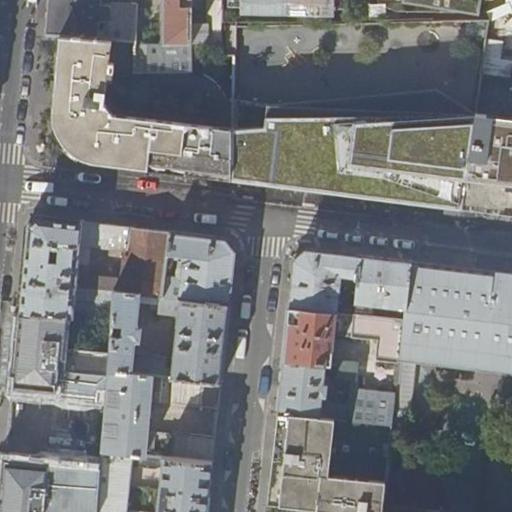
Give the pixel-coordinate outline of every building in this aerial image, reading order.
[(101,0),(48,0),(45,35),(60,36),(135,42),(136,42),(135,9),(110,8),(109,7),(108,6),(105,6),(101,5),(101,0)] [(190,0),(160,0),(161,44),(135,44),(135,71),(192,71),(191,44),(191,24),(190,0)] [(221,0),(208,0),(208,24),(191,24),(191,44),(222,44),(222,25),(221,0)] [(278,18),(277,0),(229,0),(229,17),(278,18)] [(317,2),(305,0),(300,0),(298,15),(314,18),(317,2)] [(350,13),(321,14),(321,23),(350,22),(350,13)] [(135,44),(135,42),(60,36),(56,82),(53,109),(53,116),(54,124),(57,134),(61,140),(67,147),(74,154),(81,158),(90,161),(149,168),(199,175),(232,179),(233,130),(112,115),(105,103),(108,71),(136,72),(135,71),(135,44)] [(511,78),(482,74),(476,114),(463,207),(494,211),(511,213),(511,78)] [(234,98),(233,130),(232,179),(283,185),(412,201),(463,207),(476,114),(437,88),(271,99),(234,98)] [(165,275),(167,255),(170,232),(128,227),(60,218),(39,216),(27,225),(23,266),(19,312),(72,316),(113,320),(116,291),(116,290),(76,286),(81,244),(128,249),(122,292),(162,296),(165,275)] [(170,232),(167,255),(183,257),(182,263),(176,262),(175,279),(165,275),(162,296),(229,304),(232,276),(235,250),(225,239),(201,236),(170,232)] [(340,284),(357,286),(361,255),(329,251),(306,249),(294,258),(291,282),(289,307),(334,312),(337,312),(340,284)] [(385,258),(361,255),(357,286),(356,302),(406,309),(411,262),(385,258)] [(400,359),(415,360),(511,371),(511,274),(411,262),(406,309),(404,319),(400,359)] [(122,325),(121,337),(111,336),(109,355),(108,371),(110,371),(221,382),(225,343),(229,304),(162,296),(122,292),(116,291),(113,320),(112,324),(122,325)] [(334,312),(289,307),(284,350),(283,359),(324,363),(331,364),(334,335),(332,335),(334,312)] [(72,316),(19,312),(16,339),(13,380),(12,386),(55,390),(54,398),(99,402),(99,399),(108,400),(110,371),(108,371),(109,355),(68,351),(72,316)] [(400,359),(404,319),(342,313),(341,321),(347,321),(346,335),(377,338),(375,358),(400,362),(400,359)] [(324,363),(283,359),(280,386),(278,412),(346,418),(348,404),(327,402),(328,397),(326,396),(327,383),(321,382),(324,363)] [(415,360),(400,359),(400,362),(397,392),(395,407),(410,408),(415,360)] [(356,378),(357,365),(337,363),(337,365),(336,377),(351,378),(356,378)] [(218,408),(221,382),(110,371),(108,400),(106,427),(117,428),(116,439),(105,438),(104,450),(212,462),(215,436),(147,429),(153,382),(172,383),(171,403),(218,408)] [(350,386),(351,378),(336,377),(335,376),(334,389),(349,391),(350,386)] [(395,407),(397,392),(350,386),(349,391),(348,404),(346,418),(393,423),(395,407)] [(410,408),(395,407),(393,423),(390,452),(404,453),(410,408)] [(346,418),(278,412),(275,440),(268,497),(268,503),(319,510),(318,511),(383,511),(384,505),(385,502),(389,466),(390,452),(393,423),(346,418)] [(206,511),(207,507),(212,462),(104,450),(103,462),(98,511),(206,511)] [(0,509),(0,511),(42,511),(43,511),(62,511),(98,511),(103,462),(48,458),(48,463),(27,461),(24,458),(15,457),(12,460),(5,459),(0,509)]
